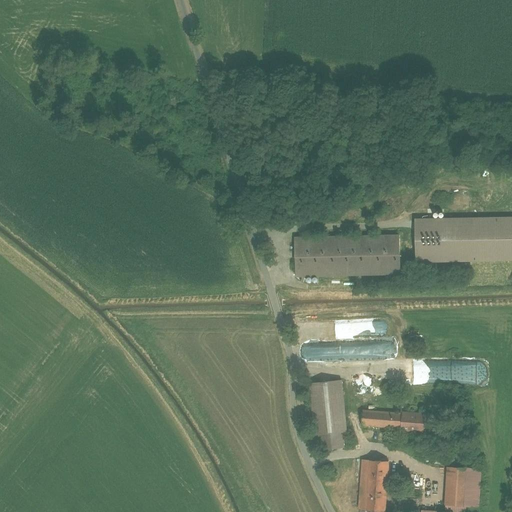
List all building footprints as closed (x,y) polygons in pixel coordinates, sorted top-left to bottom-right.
[(511,261),(511,216),(411,218),(411,262),(511,261)] [(400,226),(295,229),(295,270),(401,267),(400,226)] [(330,336),(330,321),(316,321),(316,324),(311,324),(311,337),(330,336)] [(334,335),(382,335),(382,323),(364,324),(364,333),(353,333),(353,326),(334,326),(334,335)] [(390,343),(364,344),(364,359),(390,358),(390,343)] [(347,425),(343,373),(310,375),(314,428),(318,428),(319,443),(345,441),(344,426),(347,425)] [(427,413),(363,409),(362,427),(402,430),(401,433),(425,435),(427,413)] [(391,454),(362,452),(358,502),(388,504),(391,454)] [(482,461),(447,459),(444,503),(446,503),(466,504),(466,500),(479,501),(482,461)] [(400,471),(399,479),(408,481),(409,473),(400,471)] [(445,511),(446,503),(444,503),(421,501),(420,511),(445,511)]
